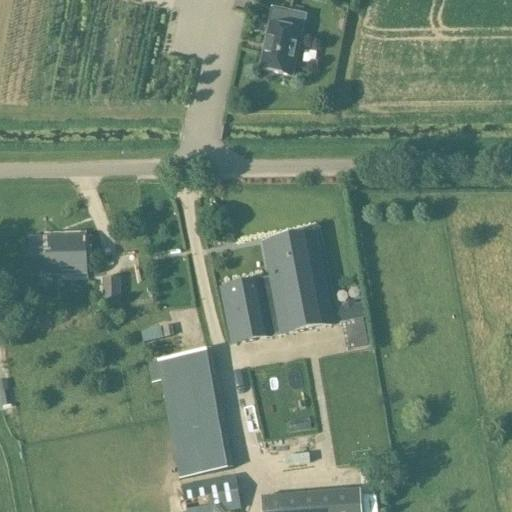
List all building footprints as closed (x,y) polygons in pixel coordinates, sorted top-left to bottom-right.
[(305,17),(289,13),(287,29),(269,26),(258,72),(293,79),(305,17)] [(231,346),(281,335),(331,325),(314,236),(264,246),(271,280),(220,290),(231,346)] [(87,275),(86,238),(30,240),(31,277),(87,275)] [(102,280),(103,308),(121,308),(120,280),(102,280)] [(343,306),(344,309),(337,311),(339,324),(364,320),(361,306),(354,307),(353,304),(343,306)] [(0,337),(12,336),(10,323),(0,324),(0,337)] [(164,339),(174,337),(172,327),(162,329),(164,339)] [(164,340),(161,329),(141,334),(144,345),(164,340)] [(185,511),(234,511),(240,511),(241,511),(234,471),(212,351),(158,362),(180,481),(209,475),(210,482),(181,488),(185,511)] [(327,362),(254,364),(254,387),(269,387),(270,408),(328,406),(327,362)] [(9,392),(7,381),(0,382),(0,393),(9,392)] [(362,511),(361,493),(261,500),(261,511),(362,511)]
